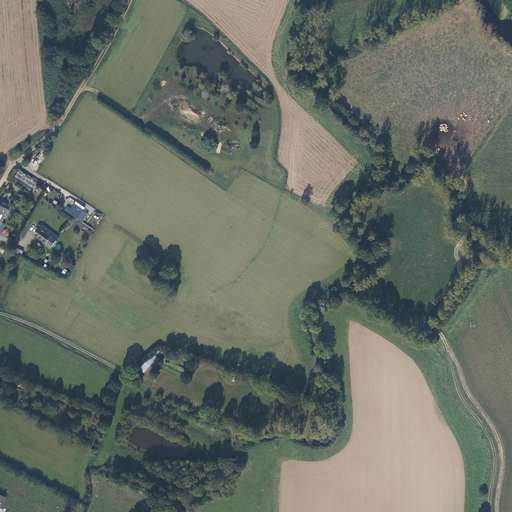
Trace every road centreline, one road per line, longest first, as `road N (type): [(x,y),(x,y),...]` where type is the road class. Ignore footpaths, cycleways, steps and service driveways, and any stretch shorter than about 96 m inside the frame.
road 1 (track): [(460,173),(475,216),(456,249),(462,268),(429,319),(498,443),(496,511)]
road 2 (track): [(128,0),(58,125),(14,164)]
road 3 (track): [(0,313),(129,375)]
